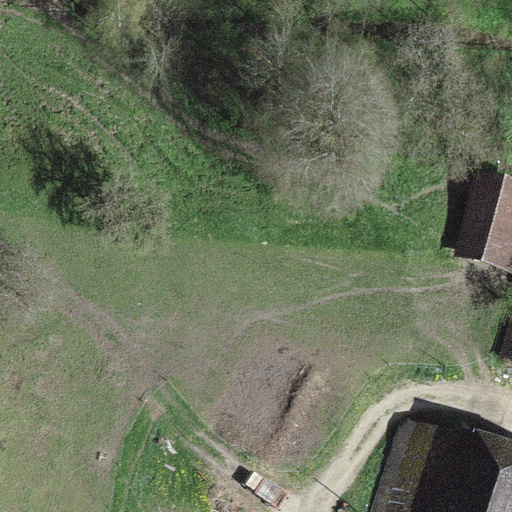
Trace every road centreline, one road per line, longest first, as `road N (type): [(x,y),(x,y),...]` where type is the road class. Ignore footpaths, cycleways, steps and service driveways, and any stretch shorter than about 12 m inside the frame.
road 1 (track): [(0,252),(99,305),(154,395),(257,475),(280,511)]
road 2 (track): [(336,511),(375,438),(454,408)]
